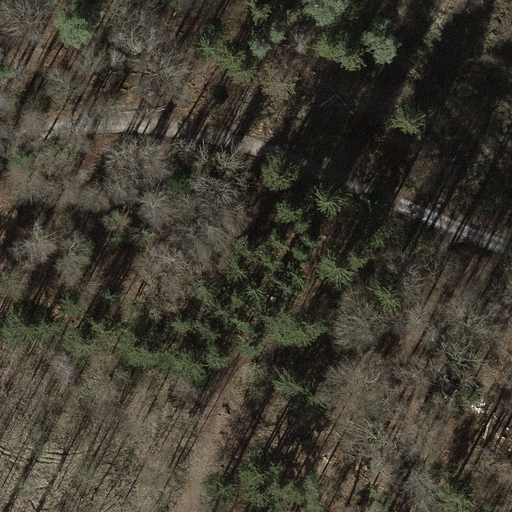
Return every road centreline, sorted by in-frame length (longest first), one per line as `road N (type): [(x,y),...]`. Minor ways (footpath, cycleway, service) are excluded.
road 1 (track): [(454,228),(312,165),(165,126),(118,119),(0,142)]
road 2 (track): [(419,263),(352,274),(272,321),(222,382),(192,511)]
road 3 (track): [(454,228),(419,263),(398,322),(404,395),(449,511)]
road 4 (track): [(511,178),(390,45),(314,0)]
